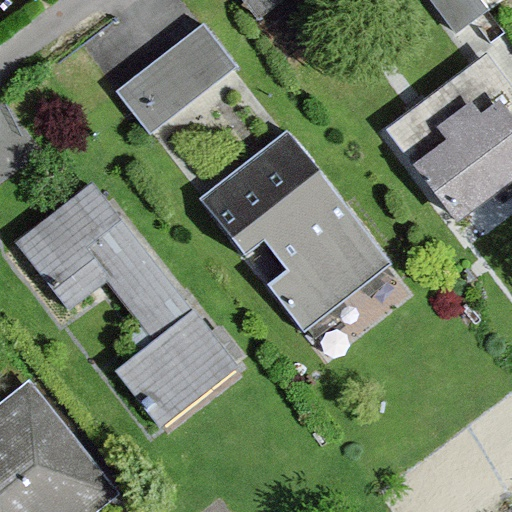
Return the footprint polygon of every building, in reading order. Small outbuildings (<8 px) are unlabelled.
[(230,0),(250,24),(279,0),(230,0)] [(422,0),(449,35),(495,0),(422,0)] [(193,22),(104,89),(138,135),(227,68),(193,22)] [(511,183),(511,131),(478,89),(393,158),(453,231),(511,183)] [(276,132),(187,203),(300,344),(389,273),(276,132)] [(239,361),(84,174),(3,241),(63,313),(92,289),(139,346),(107,373),(155,431),(239,361)] [(0,511),(89,511),(114,493),(26,380),(0,400),(0,511)]
